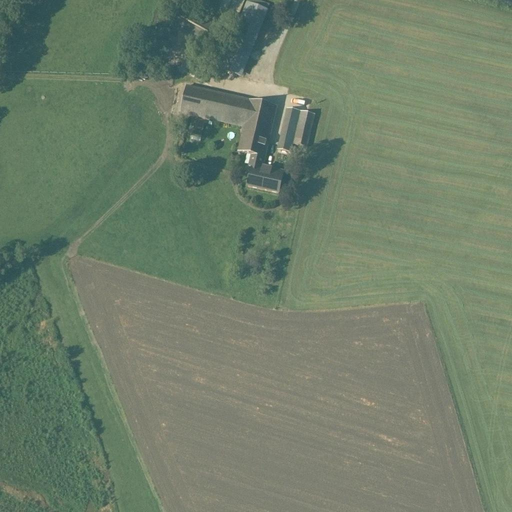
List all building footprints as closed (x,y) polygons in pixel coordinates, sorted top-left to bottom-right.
[(247,1),(226,54),(240,60),(235,74),(241,76),(267,9),(247,1)] [(221,28),(182,6),(171,25),(195,39),(211,47),(221,28)] [(211,47),(195,39),(190,48),(205,57),(211,47)] [(240,60),(226,54),(221,68),(235,74),(240,60)] [(276,106),(186,85),(180,111),(244,126),(238,151),(257,155),(264,157),(276,106)] [(314,114),(287,108),(278,149),(291,152),(293,144),(306,147),(314,114)] [(284,171),(262,166),(264,157),(257,155),(254,165),(252,164),(247,186),(279,193),(284,171)]
